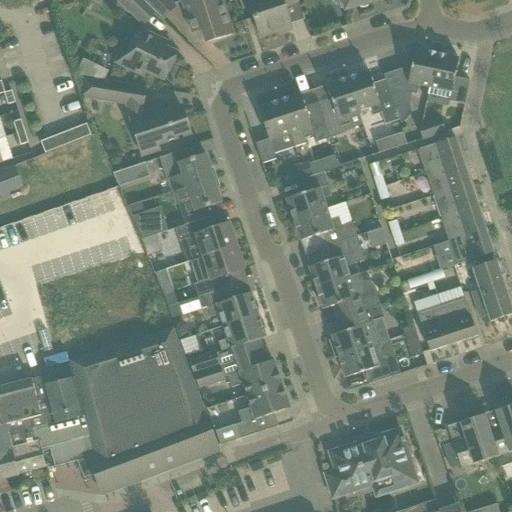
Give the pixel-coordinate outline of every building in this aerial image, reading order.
[(117,0),(143,26),(155,13),(141,0),(117,0)] [(141,0),(155,13),(163,21),(176,8),(167,0),(141,0)] [(226,0),(180,0),(192,34),(201,31),(205,44),(233,35),(222,2),(226,1),(226,0)] [(246,0),(253,19),(260,38),(291,28),(284,9),(299,4),(297,0),(246,0)] [(347,0),(349,5),(354,4),(356,6),(357,7),(359,8),(361,9),(363,9),(364,8),(366,8),(367,7),(368,6),(369,5),(370,4),(370,2),(370,0),(347,0)] [(139,30),(127,54),(121,51),(115,64),(125,69),(132,72),(143,77),(146,72),(163,81),(176,54),(162,47),(156,41),(157,39),(139,30)] [(387,86),(395,110),(409,105),(411,94),(416,95),(418,86),(429,89),(436,55),(415,50),(411,66),(383,76),(386,86),(387,86)] [(448,102),(464,106),(469,82),(454,78),(458,59),(436,55),(429,89),(450,93),(448,102)] [(380,114),(384,126),(398,121),(387,86),(386,86),(374,90),(368,72),(347,79),(358,112),(369,109),(372,117),(380,114)] [(131,124),(141,156),(158,151),(157,146),(190,135),(181,108),(145,120),(141,108),(143,108),(146,90),(140,89),(129,87),(74,77),(80,97),(125,105),(132,124),(131,124)] [(332,105),(319,109),(329,139),(343,135),(341,127),(350,124),(347,116),(358,112),(347,79),(326,86),(332,105)] [(5,94),(4,94),(7,106),(15,103),(12,92),(5,94)] [(279,102),(294,148),(306,144),(305,139),(313,137),(315,144),(329,139),(319,109),(306,113),(300,95),(279,102)] [(255,145),(262,165),(276,160),(274,155),(294,148),(279,102),(258,109),(268,140),(255,145)] [(20,121),(13,123),(16,135),(24,132),(20,121)] [(418,128),(422,140),(442,134),(437,121),(418,128)] [(397,123),(391,125),(394,133),(400,131),(397,123)] [(86,125),(78,128),(83,139),(90,136),(86,125)] [(78,128),(71,131),(75,142),(83,139),(78,128)] [(71,131),(63,134),(68,145),(75,142),(71,131)] [(24,132),(16,135),(20,146),(28,144),(24,132)] [(63,134),(56,137),(60,148),(68,145),(63,134)] [(402,134),(392,137),(396,149),(406,145),(402,134)] [(56,137),(48,140),(52,151),(60,148),(56,137)] [(460,154),(455,138),(417,151),(425,174),(460,162),(458,155),(460,154)] [(48,140),(40,143),(45,154),(52,151),(48,140)] [(168,180),(172,192),(213,179),(205,155),(193,159),(190,149),(159,159),(166,181),(168,180)] [(425,174),(433,197),(470,184),(465,169),(463,170),(460,162),(425,174)] [(299,165),(294,166),(298,180),(311,176),(307,163),(299,166),(299,165)] [(369,167),(377,190),(385,187),(378,164),(369,167)] [(0,197),(23,188),(14,167),(0,172),(0,197)] [(118,187),(130,183),(126,170),(112,174),(118,187)] [(286,200),(293,221),(326,210),(322,199),(331,196),(323,173),(319,174),(300,181),(305,193),(286,200)] [(172,192),(176,205),(183,203),(190,201),(194,212),(206,209),(221,204),(213,179),(172,192)] [(433,197),(440,219),(475,208),(473,201),(475,200),(470,184),(433,197)] [(377,190),(381,201),(389,199),(385,187),(377,190)] [(128,207),(132,217),(144,213),(141,203),(128,207)] [(440,219),(448,242),(485,230),(480,214),(478,215),(475,208),(440,219)] [(144,213),(132,217),(142,241),(168,232),(163,219),(160,209),(144,213)] [(322,234),(327,247),(356,237),(352,223),(341,227),(338,218),(329,221),(326,210),(293,221),(300,242),(322,234)] [(182,249),(187,264),(190,263),(203,258),(236,247),(228,225),(213,230),(209,218),(190,225),(175,230),(179,242),(186,240),(189,247),(182,249)] [(388,224),(392,235),(400,233),(397,221),(388,224)] [(485,230),(448,242),(448,243),(455,266),(493,253),(485,230)] [(392,235),(396,247),(404,244),(400,233),(392,235)] [(308,268),(315,289),(348,278),(345,267),(364,261),(356,237),(327,247),(331,261),(308,268)] [(156,238),(143,243),(148,255),(160,250),(156,238)] [(203,258),(190,263),(197,284),(193,285),(197,298),(232,287),(228,276),(243,270),(236,247),(203,258)] [(471,269),(477,287),(502,279),(496,262),(477,268),(471,269)] [(444,279),(442,270),(428,275),(430,284),(444,279)] [(348,278),(315,289),(322,310),(330,308),(335,321),(346,317),(368,310),(377,307),(380,306),(376,295),(377,295),(376,289),(373,285),(372,285),(367,282),(363,282),(361,274),(348,278)] [(428,275),(407,281),(410,290),(430,284),(428,275)] [(471,293),(476,307),(507,297),(502,279),(477,287),(478,291),(471,293)] [(219,315),(223,327),(258,316),(251,293),(230,300),(226,289),(232,288),(232,287),(197,298),(201,310),(206,308),(209,318),(219,315)] [(392,295),(394,301),(404,298),(400,287),(394,289),(392,295)] [(423,334),(429,353),(446,347),(445,345),(452,343),(437,296),(413,303),(418,315),(417,315),(423,334)] [(487,317),(489,323),(511,315),(511,310),(507,297),(476,307),(480,320),(487,317)] [(464,299),(441,307),(452,343),(459,340),(460,342),(477,337),(470,318),(464,299)] [(333,342),(329,343),(334,359),(338,357),(388,341),(389,340),(387,336),(382,319),(381,319),(372,322),(368,310),(346,317),(335,321),(339,334),(331,337),(333,342)] [(221,353),(216,354),(219,366),(229,363),(237,360),(262,352),(258,341),(266,338),(258,316),(223,327),(227,340),(218,343),(221,353)] [(7,326),(0,327),(0,360),(15,357),(7,326)] [(405,340),(411,359),(423,355),(416,336),(413,326),(402,330),(405,340)] [(102,475),(108,493),(210,455),(205,440),(212,437),(171,329),(68,362),(70,368),(73,367),(75,376),(73,377),(80,399),(78,399),(83,416),(34,429),(38,442),(40,450),(42,457),(43,457),(41,450),(90,437),(91,449),(88,458),(95,477),(102,475)] [(365,372),(369,385),(391,378),(384,357),(392,354),(388,341),(338,357),(345,379),(365,372)] [(188,361),(194,375),(219,366),(216,354),(215,352),(188,361)] [(229,363),(219,366),(224,381),(228,380),(231,389),(243,385),(246,397),(281,385),(273,361),(266,364),(262,352),(237,360),(229,363)] [(194,375),(198,390),(224,381),(219,366),(194,375)] [(0,426),(4,426),(10,449),(38,442),(34,429),(83,416),(78,399),(80,399),(73,377),(42,386),(40,377),(0,388),(0,426)] [(235,426),(240,440),(255,435),(251,422),(289,409),(281,385),(246,397),(250,409),(238,413),(241,424),(235,426)] [(491,436),(490,437),(497,458),(496,458),(500,468),(511,464),(511,406),(499,411),(499,410),(495,412),(497,420),(502,433),(491,436)] [(460,470),(496,458),(497,458),(490,437),(491,436),(484,416),(485,416),(484,415),(479,417),(480,417),(463,422),(459,423),(466,444),(454,449),(460,470)] [(0,426),(0,454),(11,452),(10,449),(4,426),(0,426)] [(327,482),(332,499),(376,485),(375,481),(390,476),(395,491),(412,486),(407,471),(412,469),(404,443),(405,443),(404,438),(402,439),(400,430),(378,438),(379,441),(363,447),(363,448),(358,450),(356,445),(329,454),(337,479),(327,482)] [(434,434),(438,445),(449,442),(445,430),(434,434)] [(0,480),(18,476),(15,464),(42,457),(40,450),(38,442),(10,449),(11,452),(0,454),(0,480)]
